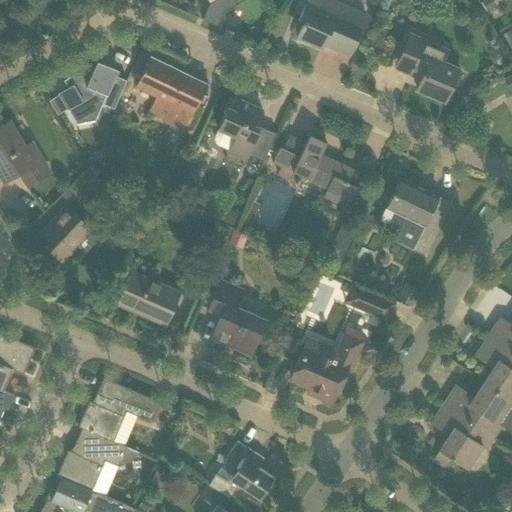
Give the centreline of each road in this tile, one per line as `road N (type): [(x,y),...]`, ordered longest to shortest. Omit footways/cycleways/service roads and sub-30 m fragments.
road 1 (residential): [(511,176),(138,18),(92,22),(0,78)]
road 2 (residential): [(346,454),(79,341)]
road 3 (residential): [(346,454),(487,240),(511,223)]
road 4 (residential): [(0,499),(79,341)]
